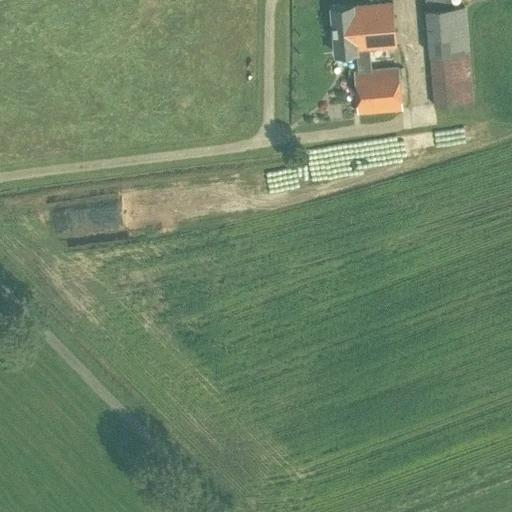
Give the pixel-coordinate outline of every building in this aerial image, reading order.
[(335,54),(357,53),(358,71),(354,71),(358,114),(402,110),(399,69),(371,71),(369,49),(397,46),(393,2),(353,6),(331,7),(335,54)] [(433,107),(474,103),(466,6),(425,9),(433,107)] [(511,15),(497,16),(499,88),(511,87),(511,15)] [(317,164),(411,153),(410,153),(424,151),(422,135),(316,147),(317,164)] [(313,164),(252,175),(256,197),(317,186),(313,164)]
